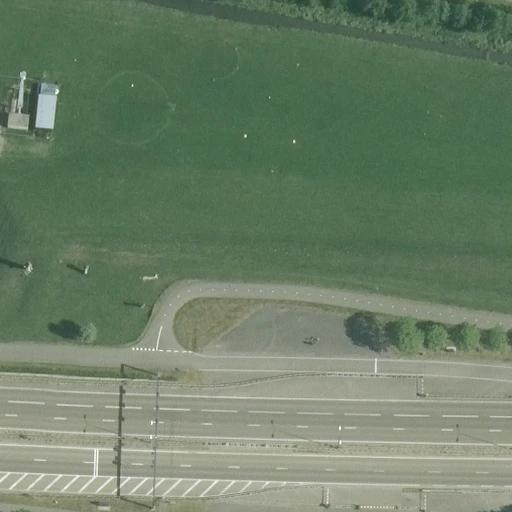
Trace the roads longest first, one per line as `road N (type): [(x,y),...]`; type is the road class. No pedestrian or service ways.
road 1 (primary): [(0,459),(511,475)]
road 2 (primary): [(511,429),(0,415)]
